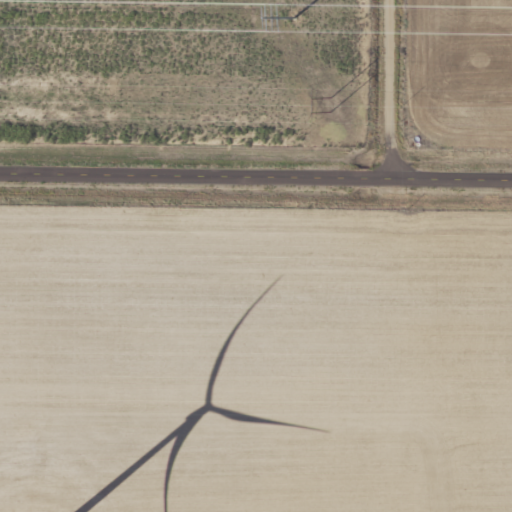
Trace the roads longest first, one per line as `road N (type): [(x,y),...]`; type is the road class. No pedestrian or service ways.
road 1 (tertiary): [(0,174),(511,179)]
road 2 (residential): [(395,178),(394,0)]
